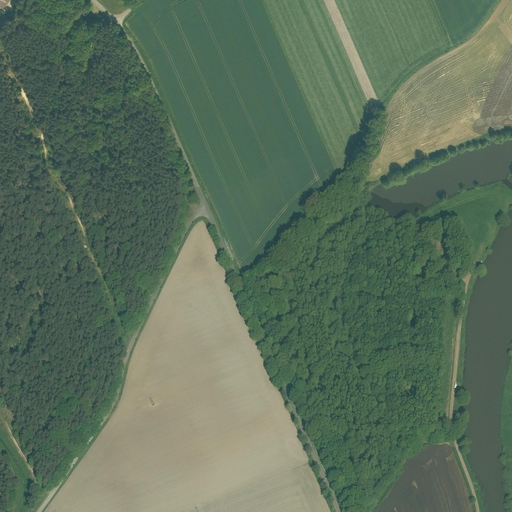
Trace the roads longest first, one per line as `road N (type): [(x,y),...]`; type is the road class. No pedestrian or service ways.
road 1 (unclassified): [(205,206),(183,232),(119,398),(36,511)]
road 2 (unclassified): [(338,511),(205,206)]
road 3 (track): [(477,511),(451,422),(464,288),(479,249)]
road 4 (unclassified): [(205,206),(117,21)]
